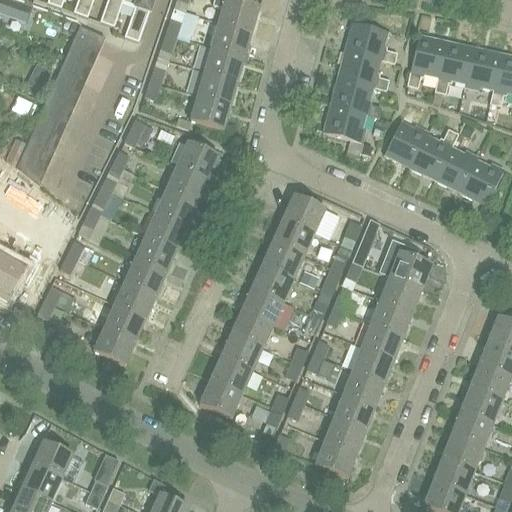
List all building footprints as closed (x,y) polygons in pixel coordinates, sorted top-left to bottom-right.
[(3,0),(0,0),(0,15),(26,24),(31,9),(3,0)] [(89,15),(94,0),(78,0),(75,10),(89,15)] [(115,25),(123,0),(107,0),(101,20),(115,25)] [(153,0),(124,0),(136,4),(125,35),(139,40),(153,0)] [(177,0),(173,12),(185,16),(189,0),(177,0)] [(226,0),(225,0),(226,1),(221,0),(214,0),(212,8),(223,11),(219,24),(253,34),(260,10),(226,0)] [(170,22),(166,33),(178,37),(182,25),(170,22)] [(246,59),(253,34),(219,24),(212,49),(246,59)] [(388,35),(353,25),(345,53),(395,66),(396,63),(397,57),(386,54),(388,49),(384,48),(388,35)] [(80,28),(74,43),(99,54),(106,39),(80,28)] [(169,65),(178,37),(166,33),(157,61),(169,65)] [(438,82),(446,46),(418,40),(410,80),(407,89),(417,91),(420,82),(423,83),(424,79),(438,82)] [(93,69),(99,54),(74,43),(67,57),(93,69)] [(465,87),(473,52),(446,46),(438,82),(435,95),(445,97),(448,88),(452,88),(452,85),(465,87)] [(238,83),(246,59),(212,49),(204,73),(238,83)] [(493,93),(501,57),(473,52),(465,87),(465,91),(478,94),(479,90),(493,93)] [(380,76),(377,75),(380,63),(394,67),(395,66),(345,53),(338,80),(386,93),(389,83),(379,81),(380,76)] [(86,83),(93,69),(67,57),(61,72),(86,83)] [(507,96),(511,97),(511,59),(501,57),(493,93),(490,107),(500,110),(502,99),(506,100),(507,96)] [(157,61),(150,81),(173,89),(173,86),(166,84),(163,82),(169,65),(157,61)] [(80,97),(86,83),(61,72),(54,86),(80,97)] [(231,108),(238,83),(204,73),(197,98),(231,108)] [(373,104),(370,103),(373,91),(386,94),(386,93),(338,80),(330,108),(378,121),(381,110),(372,108),(373,104)] [(172,92),(173,89),(150,81),(144,100),(156,104),(157,100),(161,89),(172,92)] [(73,111),(80,97),(54,86),(48,100),(73,111)] [(15,112),(35,120),(41,106),(21,97),(15,112)] [(224,132),(231,108),(197,98),(190,122),(224,132)] [(67,126),(73,111),(48,100),(41,115),(67,126)] [(366,131),(362,130),(366,118),(378,121),(330,108),(323,135),(362,145),(366,131)] [(409,170),(426,137),(428,134),(415,127),(419,121),(406,114),(401,124),(384,157),(409,170)] [(60,141),(67,126),(41,115),(35,129),(60,141)] [(135,122),(124,145),(134,151),(146,128),(135,122)] [(54,155),(60,141),(35,129),(28,144),(54,155)] [(409,170),(434,182),(451,150),(453,146),(457,138),(448,133),(443,144),(439,142),(438,143),(426,137),(409,170)] [(47,170),(54,155),(28,144),(22,158),(47,170)] [(187,146),(176,169),(209,183),(219,160),(187,146)] [(460,195),(477,163),(478,159),(482,152),(477,150),(474,157),(466,153),(464,156),(451,150),(434,182),(460,195)] [(119,154),(113,166),(124,171),(130,159),(119,154)] [(38,189),(47,170),(22,158),(15,173),(38,189)] [(489,170),(477,163),(460,195),(486,208),(504,172),(491,166),(489,170)] [(2,164),(0,166),(0,188),(12,171),(2,164)] [(122,174),(124,171),(113,166),(102,188),(113,194),(117,185),(122,187),(127,177),(122,174)] [(198,207),(209,183),(176,169),(166,192),(198,207)] [(100,218),(113,194),(102,188),(89,213),(100,218)] [(188,230),(198,207),(166,192),(156,215),(188,230)] [(325,214),(303,204),(293,200),(283,223),(314,237),(325,214)] [(111,224),(100,218),(89,213),(82,228),(77,236),(99,247),(111,224)] [(178,253),(188,230),(156,215),(146,239),(178,253)] [(304,260),(314,237),(283,223),(272,246),(304,260)] [(351,250),(360,229),(349,224),(341,245),(351,250)] [(4,235),(13,242),(20,233),(11,226),(4,235)] [(365,231),(351,264),(362,269),(363,268),(368,270),(371,261),(367,259),(377,235),(365,231)] [(167,276),(178,253),(146,239),(135,262),(167,276)] [(73,244),(66,259),(77,264),(85,267),(92,253),(73,244)] [(36,245),(29,258),(40,264),(42,249),(36,245)] [(422,293),(431,269),(414,263),(417,255),(391,245),(379,276),(388,280),(422,293)] [(294,283),(303,262),(304,260),(272,246),(262,269),(294,283)] [(3,260),(0,265),(0,303),(5,306),(6,303),(17,284),(27,290),(40,268),(40,264),(29,258),(27,261),(20,257),(15,267),(3,260)] [(336,257),(330,271),(341,275),(346,261),(336,257)] [(70,278),(77,264),(66,259),(59,273),(70,278)] [(157,299),(167,276),(135,262),(125,285),(157,299)] [(352,294),(362,269),(351,264),(341,289),(352,294)] [(284,307),(294,283),(262,269),(252,292),(284,307)] [(331,300),(341,275),(330,271),(323,286),(324,287),(320,296),(331,300)] [(413,317),(422,293),(388,280),(379,304),(413,317)] [(147,322),(157,299),(125,285),(115,308),(147,322)] [(50,289),(44,303),(55,309),(63,294),(50,289)] [(273,330),(284,307),(252,292),(241,316),(273,330)] [(338,297),(332,311),(342,316),(348,301),(338,297)] [(48,323),(55,309),(44,303),(36,318),(48,323)] [(316,304),(315,307),(310,317),(321,321),(326,308),(316,304)] [(403,340),(413,317),(379,304),(370,327),(403,340)] [(137,345),(147,322),(115,308),(104,331),(137,345)] [(341,320),(342,316),(332,311),(325,326),(336,331),(337,328),(342,330),(345,322),(341,320)] [(263,353),(273,330),(241,316),(231,339),(263,353)] [(315,337),(321,321),(310,317),(304,333),(315,337)] [(511,326),(497,321),(488,344),(511,353),(511,326)] [(394,364),(403,340),(370,327),(361,351),(394,364)] [(126,368),(137,345),(104,331),(94,354),(126,368)] [(253,376),(263,353),(231,339),(221,362),(253,376)] [(318,343),(312,358),(323,363),(329,348),(318,343)] [(511,381),(511,378),(511,353),(488,344),(478,368),(511,381)] [(308,354),(303,353),(296,350),(291,364),(302,369),(308,354)] [(385,387),(394,364),(361,351),(352,375),(385,387)] [(317,378),(323,363),(312,358),(308,368),(306,373),(317,378)] [(242,399),(253,376),(221,362),(211,385),(242,399)] [(296,385),(302,369),(291,364),(284,380),(296,385)] [(502,404),(511,381),(478,368),(469,392),(502,404)] [(376,411),(385,387),(352,375),(343,398),(376,411)] [(232,422),(242,399),(211,385),(200,408),(232,422)] [(315,396),(303,391),(299,390),(292,405),(304,409),(309,398),(313,400),(315,396)] [(493,428),(502,404),(469,392),(460,416),(493,428)] [(277,396),(271,411),(282,415),(287,400),(277,396)] [(367,435),(376,411),(343,398),(333,422),(367,435)] [(298,424),(303,410),(304,409),(292,405),(286,419),(298,424)] [(276,430),(282,415),(271,411),(265,425),(276,430)] [(484,452),(493,428),(460,416),(451,439),(484,452)] [(358,458),(367,435),(333,422),(324,445),(358,458)] [(276,453),(273,459),(281,462),(283,457),(284,457),(290,441),(279,436),(273,451),(276,453)] [(475,476),(484,452),(451,439),(442,463),(475,476)] [(348,482),(358,458),(324,445),(315,469),(348,482)] [(44,446),(33,469),(63,483),(73,460),(44,446)] [(465,499),(475,476),(442,463),(433,487),(465,499)] [(511,490),(511,464),(503,487),(511,490)] [(52,506),(63,483),(33,469),(23,492),(52,506)] [(96,484),(91,495),(104,501),(109,490),(96,484)] [(427,511),(460,511),(465,499),(433,487),(424,511),(427,511)] [(500,511),(505,511),(511,496),(511,490),(503,487),(495,509),(500,511)] [(49,511),(52,506),(23,492),(13,511),(49,511)] [(114,492),(109,503),(122,509),(127,511),(132,511),(136,505),(134,502),(114,492)] [(91,495),(86,506),(99,511),(104,501),(91,495)] [(189,511),(160,499),(154,511),(189,511)] [(109,503),(105,511),(120,511),(122,509),(109,503)]
